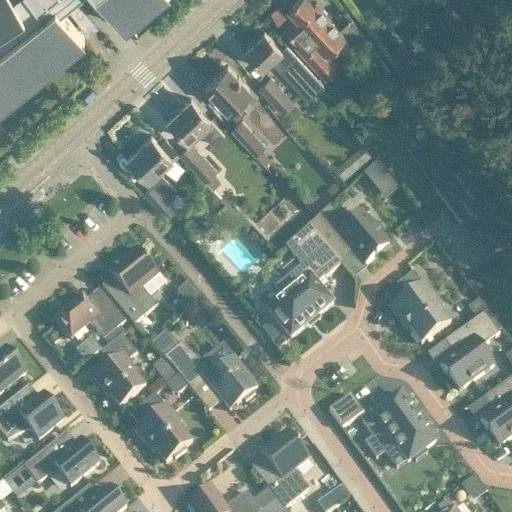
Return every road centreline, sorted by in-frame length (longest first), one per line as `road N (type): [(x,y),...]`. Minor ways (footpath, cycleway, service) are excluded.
road 1 (residential): [(76,136),(137,206),(20,310),(22,326),(157,502)]
road 2 (residential): [(511,478),(489,475),(411,369),(386,364),(362,342)]
road 3 (tertiary): [(76,136),(222,0)]
road 4 (residential): [(157,502),(290,391)]
road 5 (residential): [(290,391),(377,511)]
road 6 (residential): [(362,342),(359,318),(371,289),(426,237)]
